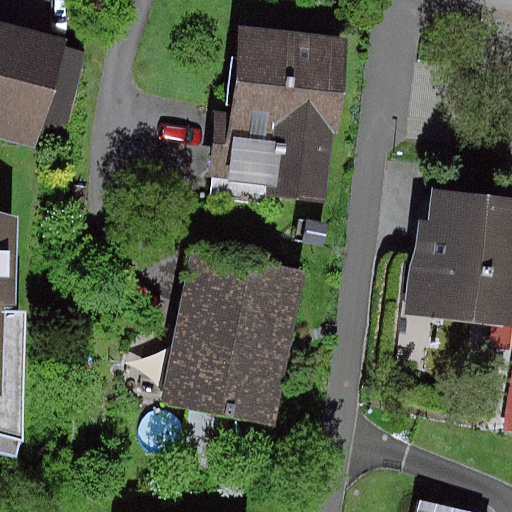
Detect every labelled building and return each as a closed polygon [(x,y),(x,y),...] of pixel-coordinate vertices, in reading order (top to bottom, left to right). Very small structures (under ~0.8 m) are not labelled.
[(0,117),(47,130),(68,50),(0,31),(0,117)] [(325,171),(339,41),(248,31),(234,162),(325,171)] [(511,198),(445,192),(441,227),(420,225),(411,313),(511,323),(511,198)] [(19,212),(0,208),(0,431),(20,438),(26,312),(16,309),(19,212)] [(178,389),(282,409),(309,270),(205,250),(178,389)] [(494,511),(495,510),(430,493),(425,511),(494,511)]
